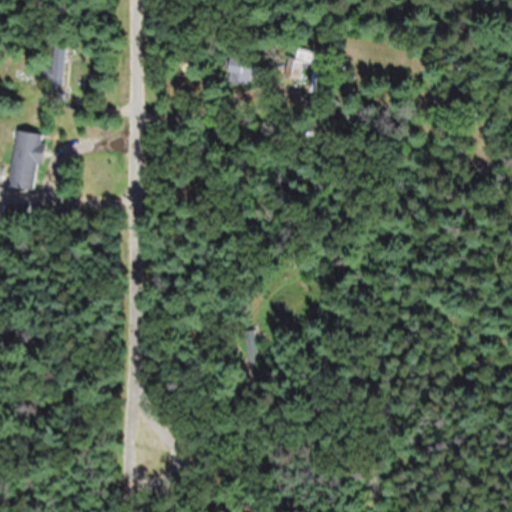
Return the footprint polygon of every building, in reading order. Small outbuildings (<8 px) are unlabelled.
[(66,57),(54,57),(53,80),(44,80),(43,97),(65,98),(66,57)] [(288,88),(316,90),(318,61),(299,60),(299,67),(290,66),(288,88)] [(235,85),(233,91),(248,94),(252,74),(230,69),(227,83),(235,85)] [(45,146),(18,142),(11,198),(38,202),(45,146)] [(263,342),(249,342),(249,380),(263,380),(263,342)]
